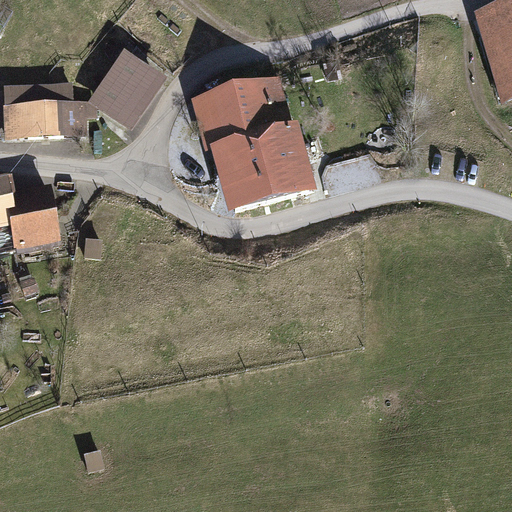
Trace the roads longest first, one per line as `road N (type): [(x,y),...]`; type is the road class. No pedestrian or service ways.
road 1 (track): [(494,0),(418,11),(291,52),(205,68),(170,103),(136,183)]
road 2 (track): [(136,183),(194,223),(239,238),(411,189),(511,210)]
